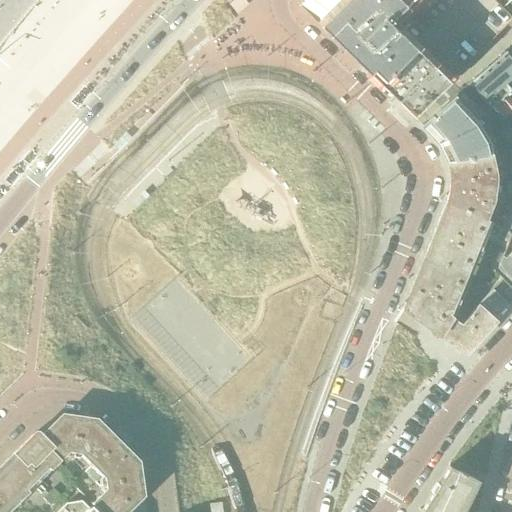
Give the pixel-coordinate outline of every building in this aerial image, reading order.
[(340,0),(323,18),(318,23),(326,32),(349,54),(358,63),(368,73),(369,72),(376,80),(394,97),(403,107),(413,116),(421,107),(440,88),(446,82),(449,84),(511,19),(510,17),(503,10),(493,0),(340,0)] [(511,0),(493,0),(503,10),(510,17),(511,19),(511,18),(511,17),(510,16),(511,14),(511,0)] [(503,82),(511,74),(511,58),(506,51),(469,83),(491,106),(492,105),(510,88),(503,82)] [(511,90),(510,88),(492,105),(504,118),(511,109),(511,90)] [(447,161),(491,152),(489,139),(477,120),(476,119),(469,110),(455,96),(422,126),(430,134),(436,140),(439,144),(447,161)] [(495,172),(491,152),(447,161),(450,180),(450,185),(446,203),(486,217),(493,198),(496,177),(495,172)] [(424,255),(466,272),(487,219),(488,218),(486,217),(446,203),(424,255)] [(511,222),(507,218),(503,224),(507,229),(509,231),(511,227),(511,222)] [(511,234),(509,231),(507,229),(503,240),(509,242),(511,234)] [(490,247),(488,254),(491,260),(496,262),(500,251),(490,247)] [(511,250),(509,254),(505,258),(503,256),(498,268),(511,281),(511,250)] [(455,298),(466,272),(424,255),(403,309),(442,337),(456,318),(449,313),(455,298)] [(482,293),(489,286),(485,281),(478,284),(471,289),(473,296),(482,293)] [(456,318),(442,337),(465,352),(509,305),(493,289),(461,322),(456,318)] [(449,313),(456,318),(463,302),(455,298),(449,313)] [(78,455),(90,468),(114,445),(93,424),(60,419),(38,440),(47,449),(45,451),(57,463),(66,454),(78,455)] [(0,467),(0,486),(17,503),(48,472),(57,463),(45,451),(47,449),(38,440),(34,436),(32,436),(0,467)] [(114,445),(90,468),(102,480),(104,491),(89,504),(89,505),(96,511),(125,511),(139,499),(134,465),(114,445)] [(461,511),(477,480),(449,467),(420,511),(461,511)] [(0,511),(8,511),(17,503),(0,486),(0,511)] [(47,495),(54,502),(60,497),(52,489),(47,495)] [(54,502),(47,495),(43,499),(50,506),(54,502)] [(89,511),(80,502),(65,504),(57,511),(89,511)]
